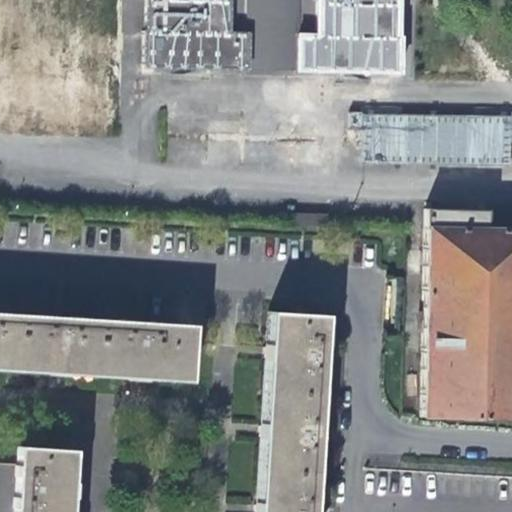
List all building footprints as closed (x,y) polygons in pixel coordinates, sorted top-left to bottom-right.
[(72,54),(72,33),(55,33),(55,0),(0,0),(0,127),(87,129),(88,84),(54,83),(55,53),(72,54)] [(142,0),(141,29),(138,29),(137,67),(241,68),(241,40),(291,41),(291,69),(395,70),(396,33),(392,32),(392,0),(142,0)] [(241,40),(241,68),(291,69),(291,41),(241,40)] [(511,225),(483,224),(484,206),(423,205),(422,414),(494,414),(511,413),(511,225)] [(511,206),(484,206),(483,224),(511,225),(511,206)] [(264,348),(261,389),(316,394),(322,314),(267,310),(264,348)] [(0,369),(14,370),(17,313),(0,312),(0,369)] [(48,372),(92,375),(96,318),(17,313),(14,370),(48,372)] [(190,324),(96,318),(92,375),(130,377),(186,380),(190,324)] [(258,423),(255,468),(311,472),(316,394),(261,389),(258,423)] [(58,511),(61,483),(63,449),(14,445),(13,461),(0,459),(0,511),(58,511)] [(308,511),(311,472),(255,468),(252,504),(251,511),(308,511)]
